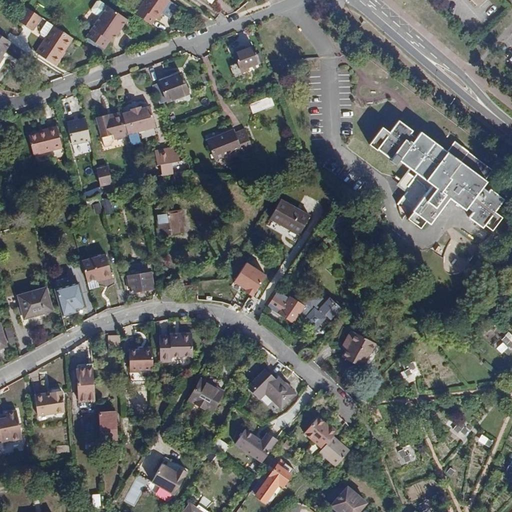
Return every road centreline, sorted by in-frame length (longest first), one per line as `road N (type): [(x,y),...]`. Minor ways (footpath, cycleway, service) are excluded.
road 1 (residential): [(0,375),(94,325),(191,306),(227,314),(264,336),(350,406)]
road 2 (residential): [(298,0),(0,108)]
road 3 (secondary): [(353,0),(497,117)]
road 4 (secondary): [(497,117),(454,67),(375,0)]
